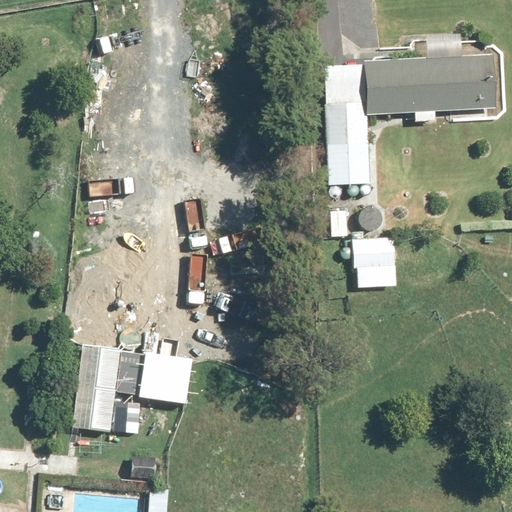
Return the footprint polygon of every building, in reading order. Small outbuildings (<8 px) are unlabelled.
[(486,112),(484,58),(455,59),(454,37),(417,38),(418,60),(355,62),(355,67),(316,68),(320,187),(359,186),(357,116),(403,115),(403,123),(432,122),(432,114),(486,112)] [(511,202),(506,202),(506,219),(458,220),(458,231),(511,230),(511,202)] [(345,236),(344,211),(323,212),(324,237),(345,236)] [(389,237),(346,239),(349,289),(392,287),(389,237)] [(110,394),(113,352),(73,348),(67,429),(107,432),(110,394)] [(161,511),(162,491),(143,490),(142,511),(161,511)]
